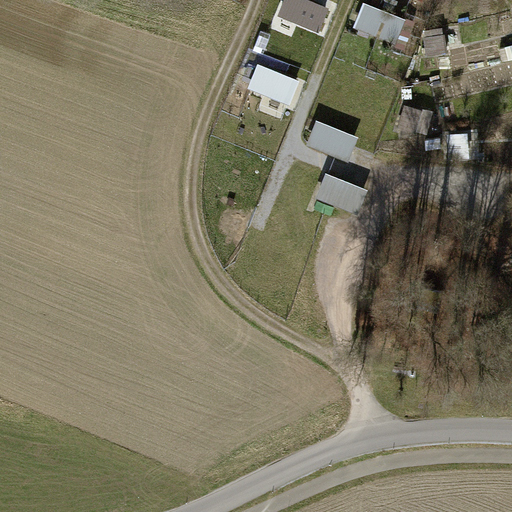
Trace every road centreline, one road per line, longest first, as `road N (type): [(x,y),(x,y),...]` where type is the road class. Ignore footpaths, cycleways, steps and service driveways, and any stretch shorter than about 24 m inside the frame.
road 1 (track): [(252,0),(199,127),(189,227),(230,299),(349,373)]
road 2 (tertiary): [(511,433),(372,441),(207,511)]
